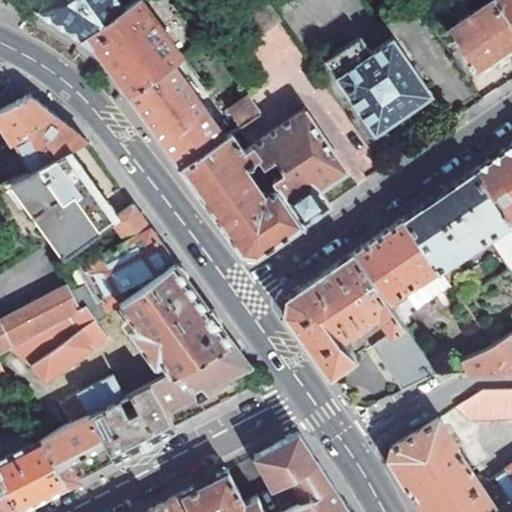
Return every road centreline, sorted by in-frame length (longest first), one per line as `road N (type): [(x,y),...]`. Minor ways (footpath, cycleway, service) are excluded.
road 1 (secondary): [(235,294),(77,90),(0,40)]
road 2 (residential): [(511,105),(235,294)]
road 3 (residential): [(88,511),(310,398)]
road 4 (residential): [(346,447),(471,382)]
road 5 (secondary): [(310,398),(235,294)]
